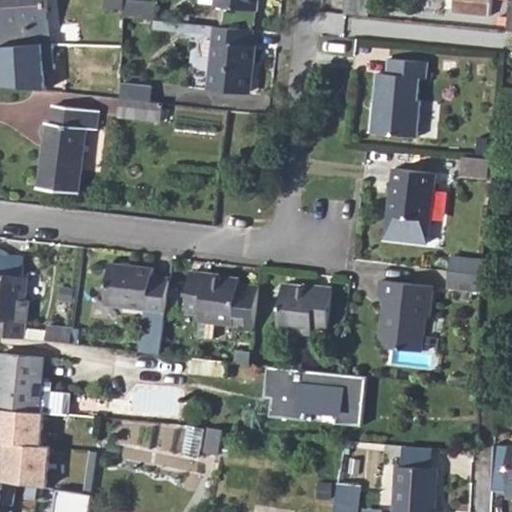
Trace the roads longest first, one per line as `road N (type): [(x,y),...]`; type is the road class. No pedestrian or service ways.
road 1 (residential): [(0,219),(280,249)]
road 2 (residential): [(280,249),(309,0)]
